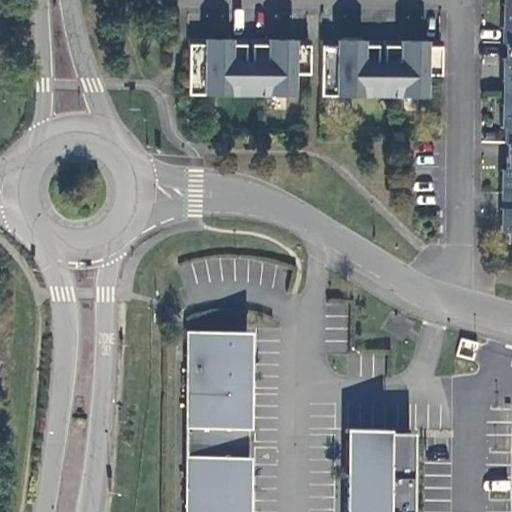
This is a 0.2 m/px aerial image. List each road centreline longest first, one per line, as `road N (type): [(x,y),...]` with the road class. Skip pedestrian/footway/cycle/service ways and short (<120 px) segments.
road 1 (residential): [(133,184),(258,201),(325,228),(448,299)]
road 2 (residential): [(448,299),(459,263),(462,0)]
road 3 (tertiary): [(94,511),(116,229)]
road 4 (tertiary): [(52,238),(66,354),(44,511)]
road 5 (tertiary): [(56,0),(76,133)]
